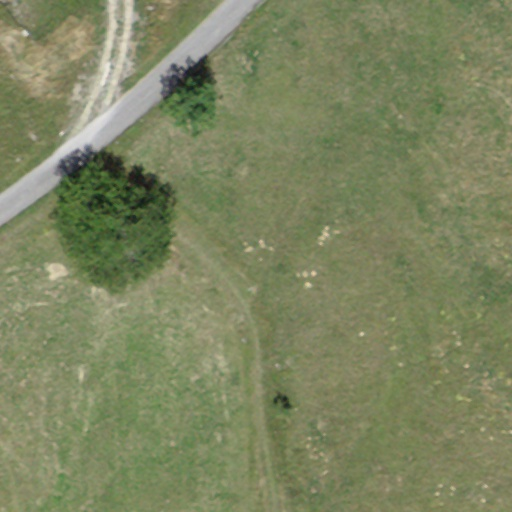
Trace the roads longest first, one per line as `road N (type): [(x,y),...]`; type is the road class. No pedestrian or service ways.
road 1 (track): [(0,217),(181,77),(251,0)]
road 2 (track): [(114,0),(113,63),(82,135),(91,151)]
